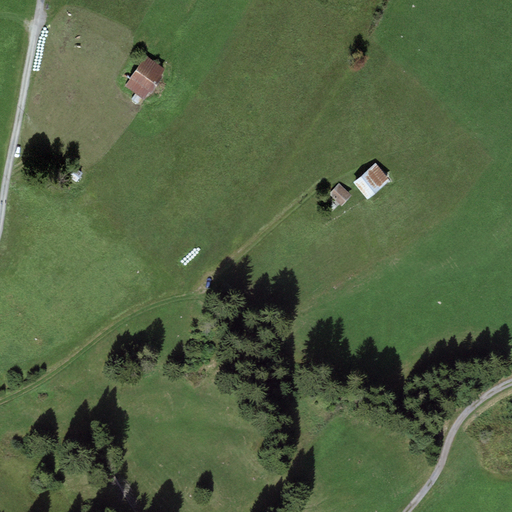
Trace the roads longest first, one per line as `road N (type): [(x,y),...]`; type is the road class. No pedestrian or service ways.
road 1 (track): [(0,400),(62,366),(130,313),(224,271),(330,178)]
road 2 (track): [(42,0),(0,235)]
road 3 (track): [(511,384),(488,396),(460,430),(409,511)]
